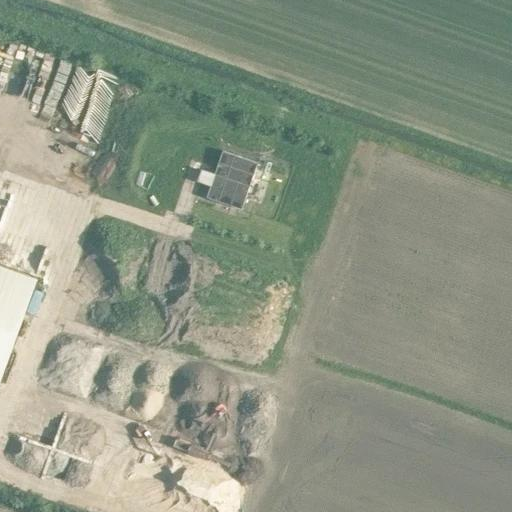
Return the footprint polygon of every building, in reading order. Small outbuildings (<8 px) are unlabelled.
[(47,121),(59,123),(62,98),(50,96),(47,121)] [(0,377),(37,277),(0,263),(0,377)] [(341,291),(349,289),(343,266),(336,268),(341,291)] [(160,294),(156,315),(172,318),(176,297),(160,294)] [(63,339),(58,356),(73,361),(79,344),(63,339)] [(61,441),(59,458),(77,461),(80,444),(61,441)]
